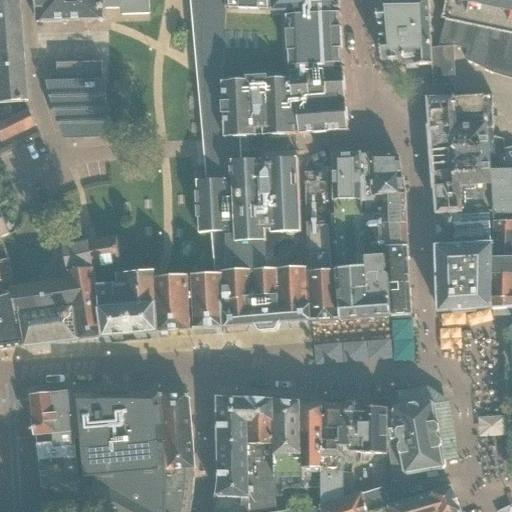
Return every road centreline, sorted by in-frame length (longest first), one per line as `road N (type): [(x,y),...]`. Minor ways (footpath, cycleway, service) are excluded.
road 1 (residential): [(403,134),(414,155),(428,369),(309,375),(199,367)]
road 2 (residential): [(17,499),(9,374),(199,367)]
road 3 (residential): [(403,134),(362,69),(357,0)]
road 4 (residential): [(199,367),(202,511)]
